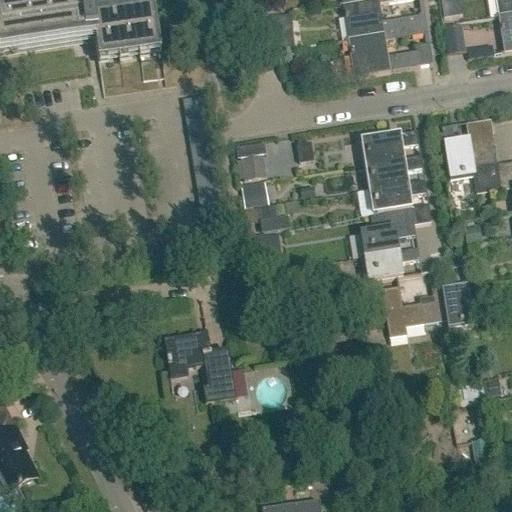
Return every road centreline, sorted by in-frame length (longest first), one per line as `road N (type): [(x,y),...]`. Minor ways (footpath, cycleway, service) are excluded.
road 1 (residential): [(220,133),(511,85)]
road 2 (unclassified): [(122,511),(0,296)]
